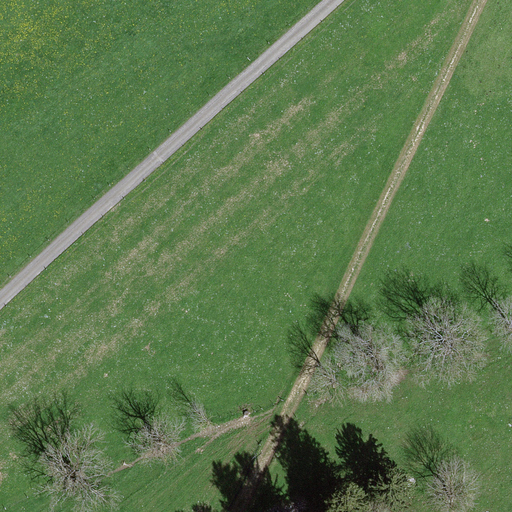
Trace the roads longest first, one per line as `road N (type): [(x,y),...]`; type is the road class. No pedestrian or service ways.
road 1 (track): [(478,0),(242,511)]
road 2 (unclassified): [(0,299),(332,0)]
